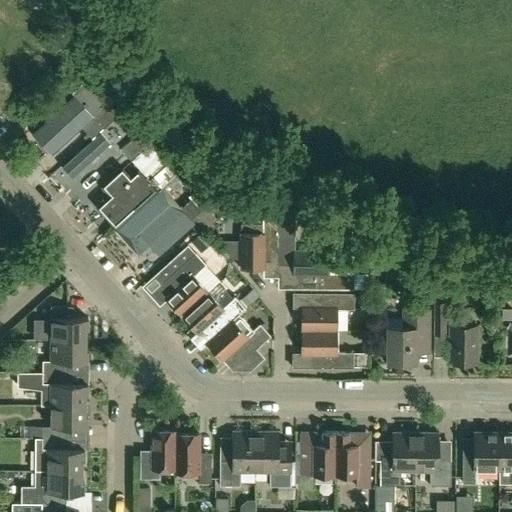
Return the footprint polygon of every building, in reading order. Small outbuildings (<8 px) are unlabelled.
[(74,98),(33,135),(53,157),(94,120),(74,98)] [(102,136),(63,169),(71,179),(110,146),(102,136)] [(119,149),(130,160),(143,148),(132,137),(119,149)] [(112,200),(98,213),(113,229),(154,191),(140,176),(130,186),(121,177),(105,192),(112,200)] [(164,192),(117,232),(137,256),(185,216),(164,192)] [(278,216),(278,259),(278,264),(293,264),(293,273),(302,273),(301,288),(354,289),(354,272),(328,272),(328,250),(294,250),(294,211),(278,204),(278,216)] [(263,259),(278,259),(278,216),(262,216),(262,233),(240,233),(240,268),(263,268),(263,259)] [(166,297),(181,315),(207,291),(193,275),(206,264),(195,252),(163,281),(172,292),(166,297)] [(433,277),(423,277),(423,292),(433,292),(433,277)] [(204,326),(212,336),(238,313),(239,314),(245,308),(235,296),(222,307),(207,291),(181,315),(197,332),(204,326)] [(302,306),(301,330),(336,330),(337,309),(354,309),(354,293),(310,292),(310,306),(302,306)] [(434,293),(434,335),(446,335),(446,293),(434,293)] [(73,306),(50,306),(50,339),(85,339),(85,329),(88,329),(88,317),(73,317),(73,306)] [(402,308),(402,318),(383,318),(380,321),(380,332),(383,335),(388,336),(388,361),(416,362),(416,341),(429,341),(429,309),(402,308)] [(238,313),(212,336),(206,342),(222,360),(227,355),(237,365),(270,335),(260,323),(252,329),(239,314),(238,313)] [(477,325),(449,324),(449,362),(477,362),(477,325)] [(336,330),(301,330),(301,353),(310,353),(309,367),(353,368),(353,366),(368,366),(368,352),(336,351),(336,330)] [(17,371),(67,372),(67,361),(87,361),(87,350),(85,350),(85,339),(50,339),(50,360),(42,360),(42,371),(17,371)] [(42,404),(85,405),(85,394),(87,394),(87,383),(67,383),(67,372),(17,371),(17,385),(42,388),(42,404)] [(34,437),(42,437),(67,437),(67,426),(87,427),(87,415),(85,415),(85,405),(42,404),(42,405),(50,405),(50,426),(29,426),(28,437),(34,437)] [(174,472),(175,472),(176,434),(175,430),(152,430),(151,455),(140,455),(139,478),(160,479),(160,468),(175,469),(174,472)] [(255,472),(255,431),(232,430),(231,460),(219,460),(219,486),(240,486),(240,472),(255,472)] [(255,431),(255,472),(269,472),(269,486),(290,486),(290,440),(278,440),(279,431),(255,431)] [(335,475),(335,431),(321,431),(321,437),(300,437),(300,474),(312,474),(312,475),(335,475)] [(349,431),(335,431),(335,475),(356,475),(356,487),(369,487),(370,438),(349,438),(349,431)] [(400,471),(415,471),(415,432),(392,432),(392,460),(380,460),(380,485),(400,485),(400,471)] [(415,432),(415,471),(430,471),(429,485),(450,485),(451,460),(438,460),(439,432),(415,432)] [(474,468),(499,468),(499,432),(474,432),(474,457),(462,457),(462,482),(474,483),(474,468)] [(511,432),(499,432),(499,468),(499,483),(511,482),(511,432)] [(199,459),(199,454),(199,434),(176,434),(175,472),(198,472),(198,483),(210,483),(211,459),(199,459)] [(34,470),(35,470),(46,470),(81,470),(82,460),(84,460),(84,448),(67,448),(67,437),(42,437),(34,437),(34,470)] [(21,502),(41,503),(66,503),(66,492),(83,492),(83,481),(81,481),(81,470),(46,470),(35,470),(35,486),(21,486),(21,502)] [(215,498),(215,511),(228,511),(228,498),(215,498)] [(66,511),(66,503),(41,503),(21,502),(21,503),(12,503),(11,511),(66,511)] [(374,503),(373,511),(392,511),(392,503),(374,503)]
